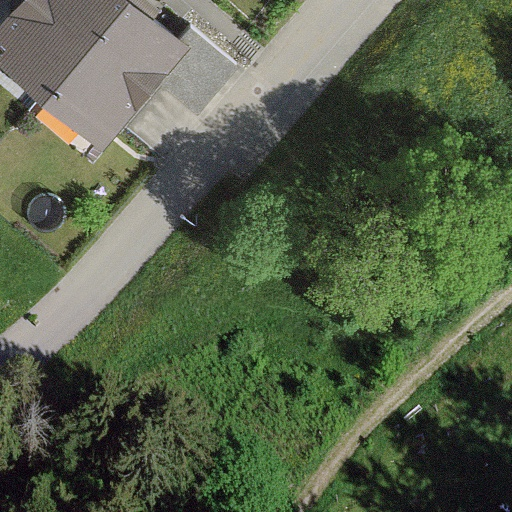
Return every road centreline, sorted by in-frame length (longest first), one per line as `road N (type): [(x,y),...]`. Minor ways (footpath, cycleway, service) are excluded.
road 1 (residential): [(0,362),(230,133),(345,0)]
road 2 (track): [(300,511),(328,464),(426,359),(511,288)]
